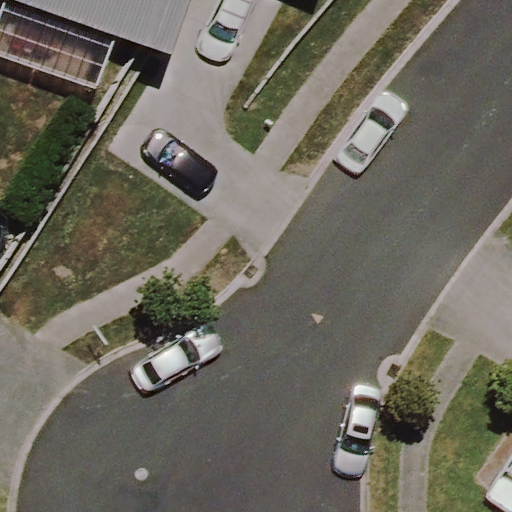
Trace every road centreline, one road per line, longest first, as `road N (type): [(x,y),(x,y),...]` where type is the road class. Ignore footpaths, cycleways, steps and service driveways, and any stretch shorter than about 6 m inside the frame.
road 1 (residential): [(179,511),(511,96)]
road 2 (residential): [(0,386),(178,511)]
